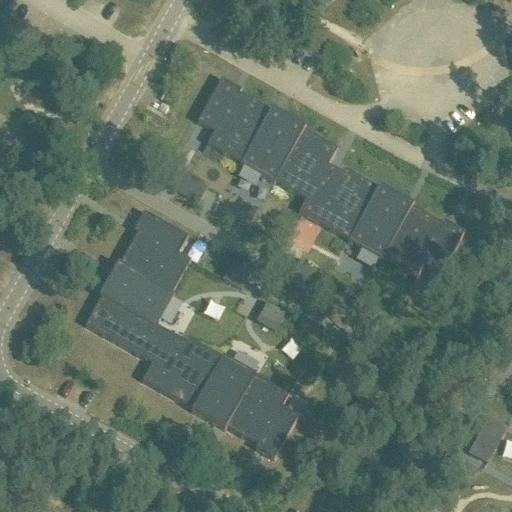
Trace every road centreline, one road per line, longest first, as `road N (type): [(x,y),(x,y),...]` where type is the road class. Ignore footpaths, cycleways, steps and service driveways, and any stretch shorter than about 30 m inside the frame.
road 1 (unclassified): [(147,59),(0,324)]
road 2 (unclassified): [(0,378),(240,511)]
road 3 (unclassified): [(40,0),(147,59)]
